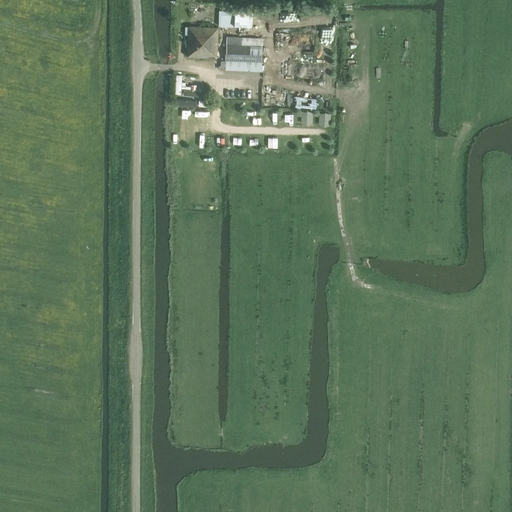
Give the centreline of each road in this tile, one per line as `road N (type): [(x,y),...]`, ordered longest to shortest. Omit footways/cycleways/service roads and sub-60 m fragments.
road 1 (unclassified): [(135,511),(136,0)]
road 2 (track): [(156,68),(196,68),(240,86),(325,91),(354,282),(485,318)]
